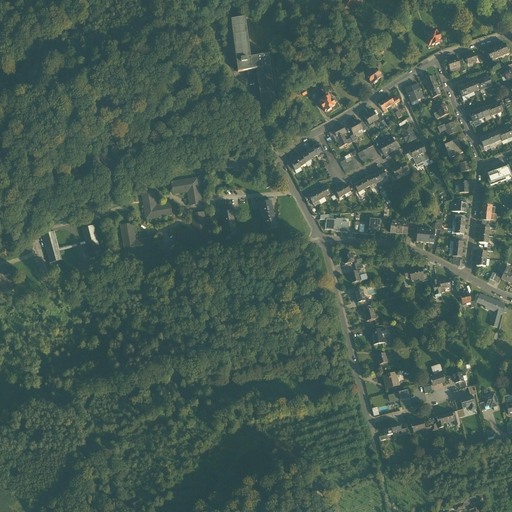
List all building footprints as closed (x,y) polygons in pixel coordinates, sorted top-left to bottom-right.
[(362,8),(360,1),(359,0),(341,0),(342,2),(343,2),(344,4),(345,10),(352,9),(352,10),(359,9),(359,8),(362,8)] [(256,70),(261,106),(264,105),(276,104),(269,55),(251,58),(245,18),(231,20),(238,72),(247,71),(252,71),(256,70)] [(431,45),(431,46),(435,45),(435,46),(439,44),(438,43),(440,42),(440,40),(439,35),(438,35),(437,32),(436,32),(431,33),(431,34),(427,36),(428,38),(425,39),(426,42),(427,42),(429,46),(431,45)] [(488,52),(492,61),(510,53),(506,44),(488,52)] [(465,57),(468,64),(477,62),(474,54),(465,57)] [(448,63),(450,70),(460,67),(459,63),(458,60),(448,63)] [(365,75),(371,85),(373,84),(374,85),(377,83),(376,81),(380,79),(383,77),(381,74),(379,75),(376,70),(375,71),(374,71),(372,72),(371,71),(365,75)] [(429,84),(431,90),(438,87),(433,77),(423,81),(425,85),(429,84)] [(488,78),(482,80),(486,89),(492,86),(491,83),(488,78)] [(480,91),(486,89),(482,80),(477,83),(480,90),(480,91)] [(474,92),(480,90),(477,83),(476,82),(470,84),(474,92)] [(468,95),(474,92),(470,84),(465,86),(468,95)] [(418,85),(412,87),(417,100),(423,97),(418,85)] [(462,97),(468,95),(465,86),(459,89),(462,97)] [(411,103),(417,100),(412,87),(405,90),(411,103)] [(441,95),(438,87),(431,90),(429,91),(432,98),(441,95)] [(326,111),(327,113),(331,110),(330,109),(334,107),(334,106),(334,104),(337,102),(334,98),(330,101),(327,96),(321,100),(321,101),(318,102),(321,106),(320,106),(322,110),(323,109),(325,112),(326,111)] [(390,97),(384,100),(389,107),(391,106),(392,108),(395,106),(395,105),(400,101),(397,97),(392,100),(390,97)] [(386,109),(389,107),(384,100),(379,104),(383,111),(384,113),(388,111),(386,109)] [(499,103),(493,105),(497,114),(503,112),(502,110),(499,104),(499,103)] [(435,114),(437,119),(449,114),(445,105),(442,106),(437,108),(438,112),(435,114)] [(493,105),(487,108),(490,115),(491,117),(497,114),(493,105)] [(487,107),(481,109),(485,118),(490,115),(487,108),(487,107)] [(481,109),(475,112),(479,120),(485,118),(481,109)] [(364,118),(369,125),(373,122),(373,123),(374,122),(378,119),(376,117),(373,112),(364,118)] [(473,123),(479,120),(475,112),(469,114),(471,118),(473,123)] [(308,120),(313,128),(320,124),(316,116),(308,120)] [(349,125),(353,134),(358,131),(362,129),(360,126),(358,121),(349,125)] [(450,123),(445,126),(444,125),(438,127),(440,133),(446,130),(448,135),(456,132),(452,122),(450,123)] [(407,140),(408,142),(415,139),(414,135),(413,135),(411,132),(412,132),(409,125),(401,129),(404,135),(403,136),(405,141),(407,140)] [(345,140),(342,134),(345,132),(342,126),(333,130),(336,137),(338,140),(336,141),(340,150),(345,148),(346,149),(349,147),(348,145),(352,142),(350,138),(345,140)] [(334,137),(336,141),(338,140),(336,137),(333,130),(329,133),(331,139),(334,137)] [(501,142),(507,139),(504,131),(498,133),(501,141),(501,142)] [(495,143),(501,141),(498,133),(497,132),(492,135),(495,143)] [(489,145),(495,143),(492,135),(486,137),(489,145)] [(483,148),(489,145),(486,137),(480,140),(482,144),(483,148)] [(388,138),(384,140),(391,153),(394,151),(397,149),(395,145),(396,145),(395,143),(394,142),(393,142),(393,141),(392,139),(389,140),(388,138)] [(388,154),(391,153),(384,140),(381,142),(382,144),(379,145),(380,148),(381,148),(380,149),(381,151),(382,152),(383,152),(384,155),(385,156),(388,154)] [(448,154),(450,158),(462,153),(457,140),(446,145),(449,153),(448,154)] [(312,148),(312,149),(316,156),(319,155),(320,158),(324,156),(322,152),(318,145),(312,148)] [(422,145),(416,148),(423,162),(429,159),(422,145)] [(424,165),(423,162),(416,148),(409,151),(410,153),(413,158),(416,165),(418,168),(424,165)] [(313,158),(316,156),(312,149),(307,152),(310,158),(313,157),(313,158)] [(311,159),(310,158),(307,152),(301,155),(302,156),(305,162),(307,161),(308,162),(311,160),(311,159)] [(244,157),(230,158),(230,156),(219,156),(220,167),(227,167),(227,165),(230,165),(230,167),(230,169),(242,169),(242,165),(244,165),(244,157)] [(305,163),(305,162),(302,156),(296,159),(297,161),(300,166),(302,165),(303,165),(306,164),(305,163)] [(300,167),(300,166),(297,161),(291,164),(294,170),(297,168),(298,170),(301,168),(300,167)] [(461,164),(462,173),(471,172),(469,162),(464,163),(461,164)] [(405,163),(398,166),(402,173),(406,171),(406,172),(409,170),(409,169),(405,163)] [(403,174),(402,173),(398,166),(391,170),(394,176),(395,177),(399,174),(399,176),(403,174)] [(510,177),(511,177),(508,166),(499,169),(498,168),(495,169),(496,170),(486,174),(488,180),(489,183),(490,183),(491,186),(497,183),(497,182),(500,181),(500,182),(506,180),(506,179),(510,177)] [(258,173),(266,189),(271,186),(263,170),(258,173)] [(383,171),(377,174),(381,180),(383,179),(384,180),(387,178),(386,177),(383,171)] [(381,181),(381,180),(377,174),(372,177),(375,184),(378,182),(378,183),(381,181)] [(372,185),(375,184),(372,177),(371,176),(365,179),(369,186),(372,184),(372,185)] [(188,194),(190,206),(202,204),(201,200),(200,201),(199,199),(201,199),(197,178),(172,182),(173,188),(174,187),(174,189),(173,189),(174,194),(186,192),(185,191),(187,191),(188,192),(189,194),(188,194)] [(370,187),(369,186),(365,179),(360,182),(363,189),(366,187),(366,188),(370,187)] [(364,190),(363,189),(360,182),(354,186),(357,192),(360,191),(361,192),(364,190)] [(459,182),(459,193),(468,193),(468,186),(469,186),(469,182),(459,182)] [(346,185),(341,188),(345,195),(346,198),(349,196),(348,194),(351,192),(346,185)] [(326,187),(320,190),(324,198),(325,200),(328,198),(327,196),(330,195),(326,187)] [(342,197),(345,195),(341,188),(335,191),(338,197),(341,196),(342,197)] [(321,199),(324,198),(320,190),(314,193),(318,200),(321,198),(321,199)] [(143,199),(146,220),(172,215),(171,210),(169,210),(169,209),(171,209),(170,204),(158,205),(158,206),(156,207),(155,206),(155,204),(156,204),(154,192),(142,194),(142,197),(144,197),(144,199),(143,199)] [(318,201),(318,200),(314,193),(309,196),(308,196),(311,201),(313,204),(318,201)] [(264,232),(276,230),(270,201),(269,202),(268,199),(258,202),(258,204),(258,205),(259,204),(260,208),(259,208),(261,217),(262,216),(263,220),(261,220),(263,229),(265,228),(266,232),(264,232)] [(454,212),(466,213),(467,204),(465,204),(461,203),(460,203),(459,203),(458,206),(454,205),(454,212)] [(223,237),(224,238),(236,236),(236,235),(234,235),(234,232),(235,232),(230,206),(219,208),(220,213),(219,213),(219,214),(221,214),(221,217),(220,217),(222,226),(223,226),(224,230),(222,230),(223,234),(224,233),(225,237),(223,237)] [(482,206),(482,213),(494,215),(495,208),(491,208),(491,207),(482,206)] [(179,241),(180,246),(208,241),(204,213),(198,214),(199,215),(197,215),(197,214),(192,215),(193,224),(194,225),(195,225),(195,226),(194,227),(194,231),(190,232),(189,233),(189,234),(187,234),(186,233),(178,234),(179,239),(180,239),(180,241),(179,241)] [(496,215),(494,215),(482,213),(481,221),(482,221),(489,221),(488,226),(492,226),(494,226),(496,215)] [(328,224),(327,230),(337,231),(337,232),(339,232),(340,219),(336,219),(336,220),(328,219),(326,219),(326,220),(326,224),(328,224)] [(349,223),(342,222),(342,219),(340,219),(339,232),(348,233),(349,223)] [(370,219),(370,220),(369,220),(366,220),(365,224),(369,225),(369,228),(374,229),(379,229),(380,220),(370,219)] [(456,219),(455,227),(464,228),(465,220),(464,220),(456,219)] [(481,229),(489,230),(489,228),(492,229),(492,226),(488,226),(489,221),(482,221),(482,225),(481,229)] [(121,226),(125,255),(154,250),(153,245),(152,245),(151,244),(153,243),(152,238),(143,240),(143,241),(143,242),(141,242),(141,241),(140,240),(135,241),(135,237),(133,236),(132,235),(133,235),(134,233),(133,224),(127,225),(128,226),(126,227),(126,225),(121,226)] [(82,229),(86,242),(80,243),(81,245),(86,244),(90,259),(90,260),(102,257),(102,256),(101,256),(93,226),(94,226),(82,229)] [(464,235),(464,228),(455,227),(455,234),(464,235)] [(480,229),(479,236),(488,237),(488,235),(489,232),(489,230),(481,229),(480,229)] [(433,244),(434,244),(435,231),(418,230),(417,230),(417,234),(416,243),(417,243),(417,241),(420,241),(420,243),(424,243),(426,243),(430,244),(430,242),(433,243),(433,244)] [(76,244),(59,249),(54,232),(54,231),(42,234),(42,235),(43,234),(48,254),(50,263),(51,263),(50,261),(61,258),(61,260),(62,260),(60,251),(77,246),(76,244)] [(450,249),(453,249),(462,250),(463,243),(454,242),(454,243),(450,242),(450,249)] [(461,258),(462,250),(453,249),(452,256),(452,257),(453,257),(460,258),(461,258)] [(342,255),(345,265),(354,262),(351,252),(342,255)] [(478,252),(477,259),(486,260),(487,253),(478,252)] [(486,260),(477,259),(476,266),(485,267),(485,266),(486,260)] [(0,267),(0,293),(16,290),(11,265),(0,267)] [(509,283),(511,276),(509,274),(511,269),(507,267),(504,274),(501,280),(509,283)] [(408,272),(409,277),(410,277),(410,278),(411,281),(419,279),(419,280),(424,279),(423,276),(423,275),(421,269),(408,272)] [(360,275),(358,276),(357,272),(349,274),(350,278),(352,284),(360,282),(362,281),(367,280),(366,275),(360,277),(360,275)] [(498,276),(493,273),(490,280),(495,282),(498,276)] [(439,281),(439,285),(440,290),(444,289),(450,288),(449,281),(443,282),(443,280),(439,281)] [(441,295),(440,290),(439,285),(436,285),(436,282),(432,282),(434,290),(435,296),(441,295)] [(355,298),(357,303),(358,303),(363,302),(365,301),(362,290),(355,292),(356,298),(355,298)] [(460,296),(462,305),(470,303),(468,294),(464,295),(460,296)] [(492,321),(498,322),(500,314),(503,316),(503,313),(504,307),(505,305),(495,301),(480,295),(476,303),(486,307),(485,308),(494,312),(492,321)] [(373,309),(375,320),(379,319),(377,308),(371,309),(371,310),(373,309)] [(365,316),(367,322),(375,320),(373,309),(371,310),(364,312),(365,316)] [(371,332),(373,345),(377,345),(382,344),(385,343),(384,339),(382,339),(381,335),(386,335),(385,329),(384,329),(373,331),(371,332)] [(378,359),(379,365),(380,365),(387,363),(386,357),(385,357),(384,354),(376,355),(377,359),(378,359)] [(431,383),(432,386),(437,384),(437,385),(445,382),(442,374),(439,375),(437,371),(442,369),(440,364),(431,367),(433,372),(434,377),(430,378),(431,381),(431,383)] [(465,381),(467,381),(465,372),(452,375),(454,381),(455,381),(455,384),(458,383),(465,381)] [(383,376),(386,389),(399,386),(398,381),(396,382),(394,373),(383,376)] [(458,383),(460,390),(467,388),(465,381),(458,383)] [(468,389),(471,397),(472,397),(474,397),(474,395),(477,395),(474,387),(467,389),(468,389)] [(407,391),(398,393),(400,400),(400,401),(408,399),(409,399),(407,391)] [(389,396),(390,402),(400,400),(398,393),(389,396)] [(491,405),(492,407),(493,407),(494,411),(497,410),(497,406),(494,394),(483,397),(485,407),(491,405)] [(469,407),(471,411),(475,410),(474,405),(475,405),(472,397),(471,397),(460,400),(462,409),(469,407)] [(457,412),(458,419),(465,417),(463,410),(457,412)] [(457,412),(452,413),(454,421),(455,426),(460,425),(458,419),(457,412)] [(452,413),(444,415),(446,423),(450,422),(454,421),(452,413)] [(446,423),(444,415),(436,417),(438,423),(438,425),(439,428),(443,427),(443,424),(446,423)] [(421,431),(425,430),(424,426),(423,421),(411,424),(412,429),(413,432),(421,430),(421,431)] [(399,423),(391,426),(393,433),(401,431),(401,430),(399,423)] [(384,435),(393,433),(391,426),(382,428),(384,435)] [(469,505),(469,504),(471,504),(470,502),(471,502),(469,498),(459,502),(461,505),(463,504),(464,507),(469,505)] [(478,511),(476,506),(483,504),(481,498),(476,500),(471,502),(470,502),(471,504),(472,508),(468,509),(469,511),(472,511),(478,511)]
